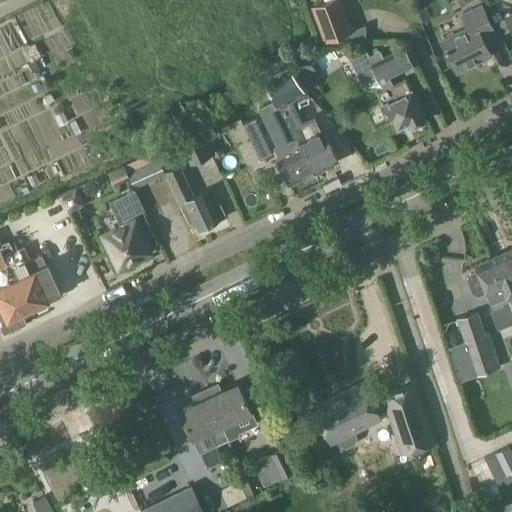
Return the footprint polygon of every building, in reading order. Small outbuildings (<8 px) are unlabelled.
[(341,0),(327,0),(319,3),(312,6),(326,42),(354,32),(341,0)] [(460,13),(467,27),(441,40),(454,67),(473,58),(475,61),(490,54),(482,37),(495,31),(481,3),(460,13)] [(0,23),(0,54),(17,47),(6,21),(0,23)] [(389,54),(384,56),(381,49),(370,54),(368,50),(351,58),(362,80),(377,73),(384,88),(377,91),(380,99),(378,100),(387,117),(391,116),(396,126),(406,122),(409,127),(413,124),(416,126),(422,123),(423,120),(426,118),(405,78),(391,84),(388,77),(398,72),(389,54)] [(275,99),(259,107),(278,146),(274,147),(280,159),(278,160),(289,184),(315,171),(303,147),(308,145),(303,135),(292,140),(286,127),(288,126),(275,99)] [(178,102),(142,124),(148,135),(185,113),(178,102)] [(303,147),(315,171),(329,164),(323,153),(332,149),(320,125),(316,127),(310,115),(287,126),(294,138),(303,134),(308,145),(303,147)] [(273,152),(256,117),(243,123),(260,159),(273,152)] [(16,154),(28,148),(15,120),(3,126),(16,154)] [(201,130),(179,140),(190,164),(212,154),(201,130)] [(164,170),(158,157),(128,171),(131,178),(135,187),(166,173),(174,190),(180,201),(185,199),(198,228),(203,225),(206,229),(214,225),(213,220),(218,218),(218,219),(226,215),(220,202),(212,206),(204,189),(191,196),(186,184),(185,185),(176,165),(164,170)] [(216,180),(207,158),(191,165),(201,187),(216,180)] [(131,178),(128,171),(125,164),(108,171),(113,185),(131,178)] [(120,225),(103,234),(119,266),(121,265),(125,267),(131,264),(131,260),(150,251),(135,218),(133,215),(144,209),(134,189),(109,201),(120,225)] [(24,245),(12,251),(8,241),(0,244),(0,324),(4,333),(26,322),(22,311),(34,306),(39,309),(47,305),(47,299),(49,298),(47,296),(60,291),(47,263),(46,263),(41,254),(30,259),(24,245)] [(490,257),(510,304),(511,303),(511,267),(505,251),(490,257)] [(511,309),(510,304),(490,257),(475,263),(477,269),(470,273),(467,280),(474,294),(479,296),(487,293),(495,312),(492,313),(499,330),(511,324),(511,309)] [(486,335),(477,310),(457,317),(465,342),(464,343),(470,362),(497,353),(490,334),(486,335)] [(510,399),(511,398),(511,364),(503,366),(510,399)] [(218,381),(205,387),(223,423),(251,411),(242,393),(240,394),(235,383),(221,389),(218,381)] [(362,383),(314,406),(319,416),(317,417),(316,422),(319,430),(325,432),(326,431),(331,441),(379,418),(377,414),(387,409),(384,400),(373,406),(362,383)] [(432,442),(413,385),(383,395),(384,400),(387,409),(401,452),(432,442)] [(195,401),(181,407),(187,419),(185,420),(193,437),(199,452),(216,444),(229,438),(223,423),(205,387),(191,393),(195,401)] [(486,458),(497,480),(511,472),(511,450),(510,446),(486,458)] [(271,456),(255,463),(265,485),(294,471),(283,448),(270,453),(271,456)] [(204,511),(192,485),(145,508),(146,511),(204,511)] [(21,506),(24,511),(44,511),(37,498),(21,506)]
